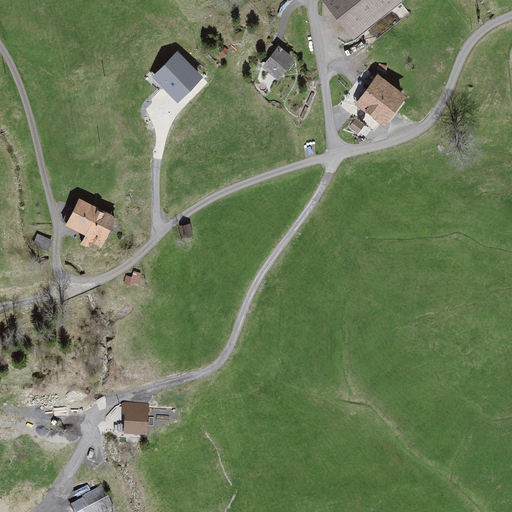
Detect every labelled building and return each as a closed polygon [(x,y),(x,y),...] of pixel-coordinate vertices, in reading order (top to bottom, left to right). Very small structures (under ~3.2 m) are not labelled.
[(405,1),(405,0),(324,0),(356,40),(405,1)] [(299,62),(280,47),(264,68),(282,83),(299,62)] [(156,76),(178,96),(198,74),(176,54),(156,76)] [(447,88),(421,74),(408,98),(416,103),(408,117),(427,127),(447,88)] [(386,103),(397,97),(389,81),(379,87),(386,103)] [(370,123),(385,107),(371,94),(357,110),(370,123)] [(169,115),(141,112),(138,140),(165,143),(169,115)] [(350,126),(359,132),(364,123),(356,117),(350,126)] [(121,214),(83,195),(69,222),(89,232),(84,242),(92,246),(95,240),(105,245),(121,214)] [(192,234),(189,224),(180,226),(182,236),(192,234)] [(47,248),(51,239),(37,234),(34,243),(47,248)] [(130,282),(136,284),(140,272),(133,270),(131,276),(126,274),(124,282),(129,284),(130,282)] [(129,412),(128,434),(153,435),(154,414),(129,412)] [(75,511),(113,511),(118,509),(105,486),(71,505),(75,511)]
